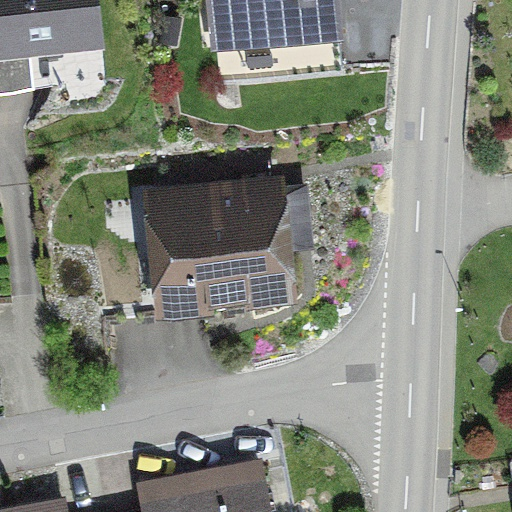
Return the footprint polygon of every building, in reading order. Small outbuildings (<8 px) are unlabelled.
[(0,0),(0,86),(26,84),(23,44),(91,37),(86,0),(0,0)] [(208,0),(212,35),(335,23),(332,0),(208,0)] [(153,201),(163,302),(281,290),(270,188),(153,201)] [(137,487),(142,511),(135,511),(265,511),(256,464),(137,487)] [(61,511),(59,501),(0,511),(61,511)]
